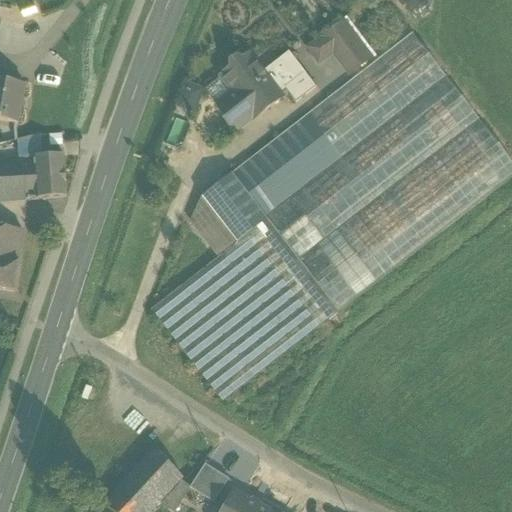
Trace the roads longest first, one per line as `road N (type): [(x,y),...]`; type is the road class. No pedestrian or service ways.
road 1 (residential): [(377,511),(267,457),(54,326)]
road 2 (secondary): [(54,326),(171,0)]
road 3 (secondary): [(0,493),(54,326)]
